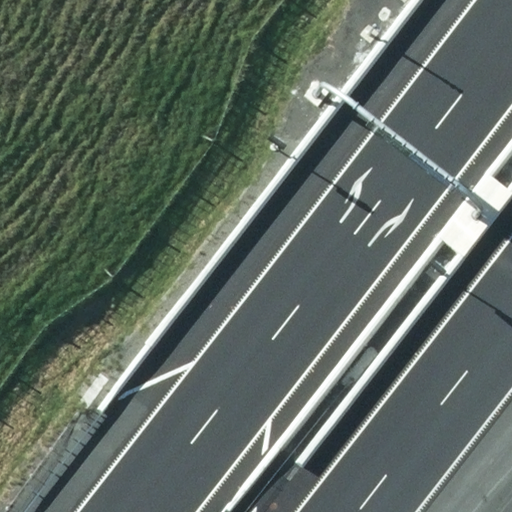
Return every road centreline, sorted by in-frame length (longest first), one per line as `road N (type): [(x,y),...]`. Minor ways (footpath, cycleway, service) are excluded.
road 1 (motorway): [(101,511),(511,13)]
road 2 (motorway): [(511,293),(342,511)]
